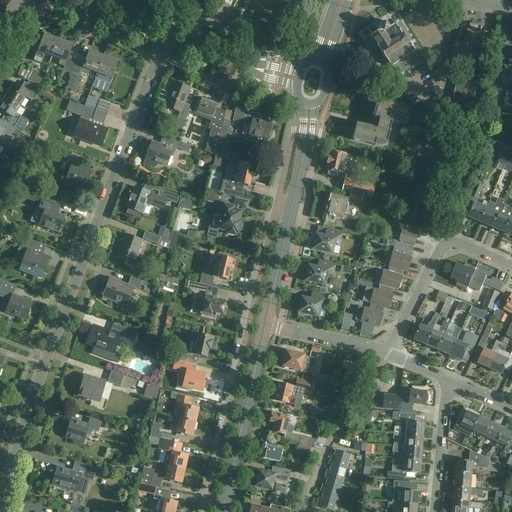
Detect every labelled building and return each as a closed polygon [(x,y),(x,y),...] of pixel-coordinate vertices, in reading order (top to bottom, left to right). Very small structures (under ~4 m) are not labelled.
[(370,36),(370,37),(366,39),(374,52),(378,50),(384,60),(385,59),(390,67),(391,67),(398,76),(419,63),(413,53),(414,52),(409,44),(412,42),(399,22),(388,29),(384,23),(379,27),(380,30),(370,36)] [(462,62),(476,64),(481,34),(482,26),(470,24),(470,25),(467,24),(464,25),(462,26),(460,29),(459,37),(456,37),(451,68),(461,70),(462,62)] [(44,54),(52,57),(58,40),(44,34),(40,47),(38,46),(35,56),(42,59),(44,54)] [(63,71),(71,74),(76,60),(68,57),(72,45),(58,40),(52,57),(60,60),(58,65),(64,67),(63,71)] [(85,64),(76,60),(71,74),(66,88),(74,91),(80,73),(87,75),(89,71),(97,74),(103,57),(89,51),(85,64)] [(511,56),(509,67),(509,68),(503,67),(500,82),(508,84),(508,79),(511,80),(511,56)] [(103,57),(97,74),(95,78),(110,84),(114,75),(112,74),(117,62),(103,57)] [(32,71),(27,80),(38,86),(43,76),(32,71)] [(449,114),(469,118),(475,95),(477,83),(457,78),(455,90),(449,114)] [(3,95),(5,96),(20,106),(26,97),(31,100),(37,89),(27,83),(23,90),(13,83),(9,90),(7,89),(3,95)] [(175,83),(171,94),(168,93),(165,101),(168,102),(166,106),(180,111),(177,119),(170,139),(175,140),(178,141),(185,122),(191,106),(194,98),(186,96),(189,88),(175,83)] [(504,107),(507,91),(494,89),(491,104),(504,107)] [(41,96),(51,102),(55,95),(45,90),(41,96)] [(20,106),(5,96),(3,95),(0,99),(0,101),(1,103),(0,104),(0,110),(8,116),(4,123),(20,133),(21,133),(28,121),(21,116),(20,118),(15,115),(20,106)] [(67,106),(70,97),(65,95),(62,104),(67,106)] [(84,107),(95,111),(99,101),(88,96),(84,107)] [(238,97),(236,103),(247,106),(248,99),(238,97)] [(208,129),(210,130),(204,152),(215,156),(219,140),(224,120),(225,114),(215,110),(217,105),(201,99),(196,114),(211,120),(208,129)] [(95,111),(84,107),(70,101),(66,111),(80,117),(92,121),(95,111)] [(356,123),(352,140),(374,146),(376,140),(386,142),(391,122),(395,123),(396,118),(407,120),(410,109),(378,101),(374,118),(379,119),(377,128),(356,123)] [(271,124),(258,121),(259,118),(250,116),(251,111),(235,107),(232,122),(243,125),(243,121),(251,123),(247,138),(256,140),(256,137),(268,140),(268,138),(270,137),(271,133),(270,131),(271,124)] [(18,137),(20,133),(4,123),(0,120),(0,144),(2,146),(6,140),(8,141),(12,133),(18,137)] [(73,137),(100,147),(107,130),(79,120),(73,137)] [(224,120),(219,140),(225,141),(230,121),(224,120)] [(190,146),(178,141),(175,140),(173,147),(176,148),(188,152),(189,149),(190,146)] [(145,159),(146,159),(145,160),(144,161),(143,164),(154,169),(158,164),(159,164),(166,166),(170,156),(172,149),(159,144),(152,142),(145,159)] [(21,153),(26,149),(22,144),(17,148),(21,153)] [(337,177),(338,174),(341,175),(341,173),(344,174),(351,176),(355,157),(346,155),(346,154),(329,150),(325,171),(328,172),(327,175),(337,177)] [(506,163),(510,155),(503,152),(499,161),(506,164),(506,163)] [(91,171),(79,167),(83,157),(71,153),(66,169),(70,170),(64,185),(84,192),(91,171)] [(201,157),(205,165),(211,162),(208,155),(201,157)] [(235,163),(233,170),(230,183),(223,181),(219,194),(227,196),(240,199),(240,198),(241,198),(244,197),(245,192),(241,189),(242,185),(248,186),(250,179),(252,179),(255,179),(257,177),(258,175),(256,173),(254,171),(255,167),(240,163),(240,164),(235,163)] [(353,180),(351,192),(372,197),(374,184),(353,180)] [(481,223),(490,202),(489,203),(484,201),(481,207),(476,204),(477,200),(483,187),(477,184),(467,207),(473,209),(469,217),(481,223)] [(160,197),(149,192),(135,187),(132,195),(131,195),(128,202),(129,202),(127,208),(125,213),(140,219),(142,213),(145,206),(144,205),(145,202),(163,209),(167,200),(177,204),(180,195),(174,192),(175,191),(163,187),(160,197)] [(40,193),(29,189),(25,198),(37,202),(40,193)] [(233,208),(235,199),(209,193),(207,202),(212,203),(212,206),(216,206),(211,227),(214,227),(218,228),(218,229),(227,231),(227,234),(235,235),(235,233),(237,233),(237,231),(241,232),(242,226),(239,224),(239,223),(238,222),(240,212),(232,210),(233,208)] [(363,197),(350,193),(349,199),(361,203),(363,197)] [(343,214),(345,215),(347,206),(345,206),(347,200),(329,196),(327,197),(326,199),(328,201),(324,216),(325,216),(324,220),(333,222),(334,219),(342,220),(343,214)] [(184,197),(181,205),(190,209),(193,200),(184,197)] [(493,228),(503,204),(505,201),(498,198),(496,205),(490,202),(481,223),(493,228)] [(44,211),(39,225),(58,232),(63,217),(57,215),(60,205),(43,199),(39,209),(44,211)] [(352,203),(351,207),(363,211),(364,207),(352,203)] [(505,233),(511,216),(511,205),(510,207),(503,204),(493,228),(505,233)] [(414,245),(418,233),(402,228),(398,241),(414,245)] [(314,235),(313,243),(311,242),(309,243),(308,247),(309,249),(311,250),(311,251),(331,255),(335,240),(340,241),(341,234),(326,230),(324,237),(314,235)] [(170,240),(169,240),(169,241),(145,231),(142,239),(168,249),(167,252),(166,252),(165,257),(171,256),(172,249),(168,248),(170,240)] [(171,234),(170,240),(168,248),(172,249),(175,249),(178,235),(171,234)] [(125,235),(118,254),(126,257),(127,255),(136,258),(142,241),(125,235)] [(23,237),(18,249),(15,258),(22,261),(19,271),(40,278),(43,270),(44,271),(49,258),(35,253),(39,243),(23,237)] [(393,247),(388,267),(402,271),(407,272),(411,258),(410,257),(411,252),(413,246),(387,240),(386,245),(393,247)] [(374,264),(381,266),(386,247),(371,244),(367,257),(375,259),(374,264)] [(199,284),(208,286),(211,287),(214,277),(227,280),(230,268),(233,269),(234,261),(218,257),(215,269),(209,267),(207,274),(201,273),(199,284)] [(324,287),(324,286),(326,286),(328,285),(329,281),(328,279),(326,279),(327,272),(332,273),(334,265),(318,262),(317,269),(307,266),(304,282),(324,287)] [(486,277),(481,274),(474,272),(476,268),(466,264),(464,267),(457,264),(454,272),(483,285),(486,277)] [(379,286),(392,290),(397,291),(401,277),(400,276),(402,271),(388,267),(387,273),(382,272),(379,286)] [(483,285),(454,272),(450,280),(457,283),(456,286),(467,291),(468,288),(474,290),(479,292),(483,285)] [(139,290),(141,285),(145,286),(146,283),(131,278),(128,286),(109,279),(102,298),(127,307),(134,289),(139,290)] [(504,283),(492,278),(489,287),(500,292),(504,283)] [(16,286),(0,279),(0,297),(5,300),(6,299),(11,301),(6,313),(25,321),(32,303),(12,296),(16,286)] [(208,286),(199,284),(188,281),(185,280),(182,297),(184,297),(186,288),(206,293),(208,286)] [(373,291),(370,304),(383,307),(388,309),(392,296),(391,295),(392,290),(379,286),(377,292),(373,291)] [(483,306),(493,310),(500,294),(490,289),(483,306)] [(304,317),(304,315),(317,318),(320,303),(325,304),(327,297),(311,293),(310,300),(300,298),(297,314),(298,314),(297,316),(298,318),(302,318),(304,317)] [(436,300),(444,303),(447,298),(438,294),(436,300)] [(205,295),(201,315),(211,317),(212,315),(222,317),(225,302),(213,300),(214,297),(205,295)] [(465,313),(467,307),(459,303),(457,309),(465,313)] [(382,313),(383,307),(370,304),(368,310),(364,308),(360,323),(378,328),(382,313)] [(503,306),(499,304),(495,311),(492,317),(499,321),(503,314),(499,313),(503,306)] [(472,307),(469,314),(486,320),(489,314),(472,307)] [(169,310),(168,317),(172,318),(175,319),(177,312),(169,310)] [(457,319),(463,321),(467,314),(460,311),(457,319)] [(415,340),(427,345),(433,332),(440,315),(437,313),(436,314),(435,313),(431,323),(429,322),(426,329),(421,326),(415,340)] [(439,351),(444,337),(450,324),(444,321),(438,334),(433,332),(427,345),(439,351)] [(341,329),(348,330),(350,324),(342,322),(341,329)] [(439,351),(450,356),(456,342),(463,326),(459,324),(457,327),(451,340),(444,337),(439,351)] [(120,337),(93,327),(87,344),(113,354),(120,337)] [(132,341),(136,331),(125,327),(121,337),(132,341)] [(491,369),(496,358),(496,356),(499,350),(503,342),(502,343),(496,341),(491,353),(485,351),(488,344),(486,344),(491,332),(486,329),(475,353),(483,356),(479,364),(491,369)] [(462,361),(463,359),(468,362),(479,337),(467,331),(461,344),(456,342),(450,356),(449,358),(455,361),(457,358),(462,361)] [(197,334),(197,335),(190,334),(189,341),(186,354),(175,352),(171,351),(169,359),(197,365),(199,356),(205,357),(207,349),(211,350),(212,349),(213,348),(214,347),(215,346),(214,344),(213,343),(212,342),(211,342),(212,338),(197,334)] [(503,342),(499,350),(504,353),(508,344),(503,342)] [(496,356),(496,358),(491,369),(503,374),(505,370),(511,372),(511,370),(511,351),(508,361),(496,356)] [(298,371),(306,373),(309,358),(303,357),(303,356),(285,352),(282,367),(293,370),(293,371),(297,372),(298,371)] [(350,370),(352,362),(343,360),(342,368),(350,370)] [(204,375),(185,371),(184,378),(188,379),(187,385),(193,386),(192,389),(203,391),(205,383),(203,382),(204,375)] [(334,371),(332,379),(332,378),(330,386),(343,389),(344,381),(343,381),(349,374),(334,371)] [(124,377),(113,373),(110,384),(120,387),(124,377)] [(100,403),(106,382),(85,376),(82,383),(83,383),(80,397),(100,403)] [(294,405),(296,398),(302,399),(304,390),(308,391),(310,383),(296,380),(294,388),(278,385),(275,401),(294,405)] [(147,397),(156,399),(159,388),(150,386),(147,397)] [(409,391),(408,396),(383,394),(382,409),(411,412),(412,405),(425,406),(426,392),(409,391)] [(179,419),(195,422),(198,409),(190,407),(192,399),(180,396),(181,394),(176,393),(171,392),(170,398),(176,400),(174,411),(175,411),(173,418),(179,419)] [(301,412),(305,413),(325,418),(327,411),(309,407),(308,408),(302,407),(301,412)] [(400,434),(422,436),(423,423),(414,422),(415,414),(392,412),(392,420),(401,420),(400,434)] [(461,426),(474,431),(480,417),(468,412),(461,426)] [(298,444),(310,447),(313,447),(317,440),(291,434),(293,427),(287,426),(289,418),(271,414),(270,422),(271,422),(270,425),(273,426),(272,432),(284,434),(283,440),(298,444)] [(474,431),(485,437),(492,423),(480,417),(474,431)] [(91,419),(89,426),(72,421),(67,438),(84,443),(88,429),(99,433),(102,423),(91,419)] [(195,422),(179,419),(176,432),(192,436),(195,422)] [(485,437),(497,443),(504,429),(492,423),(485,437)] [(135,436),(136,429),(129,428),(127,434),(135,436)] [(495,447),(502,450),(501,452),(506,454),(511,442),(511,432),(504,429),(497,443),(495,447)] [(150,437),(160,439),(161,439),(162,433),(159,432),(151,430),(150,437)] [(422,436),(400,434),(393,434),(392,440),(399,440),(399,447),(421,448),(422,436)] [(163,464),(166,465),(169,466),(185,469),(188,456),(180,454),(182,444),(170,441),(161,439),(160,439),(157,450),(165,451),(163,464)] [(278,463),(279,461),(282,447),(265,443),(265,444),(262,445),(262,448),(263,450),(261,459),(278,463)] [(310,447),(298,444),(296,450),(309,453),(310,447)] [(366,444),(365,451),(373,452),(374,445),(366,444)] [(421,448),(399,447),(392,446),(392,453),(405,454),(404,460),(420,461),(421,448)] [(346,470),(346,469),(348,460),(352,461),(354,457),(335,451),(333,458),(331,457),(328,465),(331,466),(346,470)] [(457,474),(472,475),(473,468),(489,469),(490,459),(470,451),(469,462),(458,461),(457,474)] [(511,462),(511,456),(508,454),(502,465),(509,469),(511,462)] [(420,461),(404,460),(398,459),(397,473),(387,472),(386,479),(403,480),(404,472),(419,473),(420,461)] [(89,466),(75,462),(72,472),(57,467),(52,485),(77,492),(78,489),(85,491),(89,480),(85,479),(89,466)] [(182,483),(185,469),(169,466),(166,465),(165,470),(168,471),(167,473),(161,472),(160,475),(153,473),(154,470),(143,468),(139,484),(155,488),(155,487),(159,488),(161,479),(166,480),(182,483)] [(324,479),(327,480),(342,484),(344,475),(350,476),(352,471),(346,469),(346,470),(331,466),(329,472),(327,471),(324,479)] [(271,489),(274,475),(289,478),(291,471),(272,467),(270,474),(258,471),(255,486),(271,489)] [(455,487),(471,489),(472,475),(457,474),(455,487)] [(342,484),(327,480),(325,486),(323,485),(320,493),(323,493),(337,498),(342,484)] [(361,495),(369,496),(370,484),(362,483),(361,495)] [(171,491),(159,488),(155,487),(155,488),(150,511),(153,511),(174,511),(177,503),(169,501),(171,491)] [(454,501),(470,502),(471,495),(486,496),(486,494),(488,494),(488,491),(483,491),(484,490),(471,489),(455,487),(454,501)] [(400,504),(416,505),(417,492),(401,491),(400,504)] [(337,498),(323,493),(321,500),(318,499),(316,507),(333,511),(337,498)] [(511,502),(511,495),(505,494),(503,500),(511,502)] [(470,502),(454,501),(453,511),(468,511),(469,509),(481,510),(482,504),(470,502)] [(70,511),(83,511),(85,507),(71,503),(68,511),(70,511)] [(415,511),(416,505),(400,504),(388,503),(387,507),(393,508),(392,509),(391,511),(415,511)]
